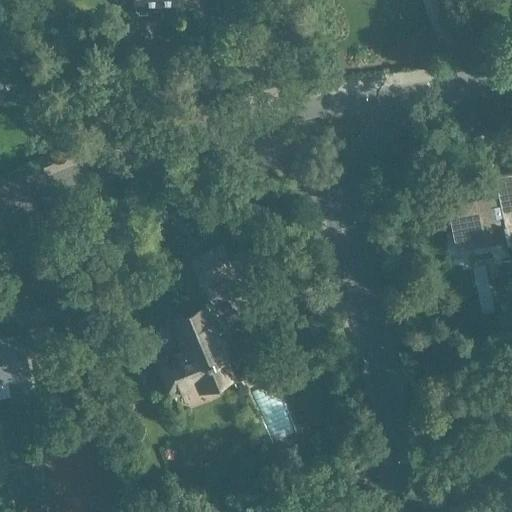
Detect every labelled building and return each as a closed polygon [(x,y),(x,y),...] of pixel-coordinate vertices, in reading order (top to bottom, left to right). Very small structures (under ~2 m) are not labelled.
[(511,244),(511,171),(493,175),(497,195),(449,205),(458,249),(504,240),(505,243),(507,242),(508,246),(511,244)] [(232,267),(218,243),(188,259),(201,283),(232,267)] [(232,376),(203,307),(172,319),(184,349),(160,359),(172,392),(198,382),(201,389),(232,376)] [(0,396),(7,396),(4,379),(6,379),(10,404),(38,399),(33,373),(27,374),(19,335),(0,338),(0,396)] [(256,511),(257,498),(226,497),(226,511),(256,511)] [(215,511),(213,499),(178,506),(179,511),(215,511)]
